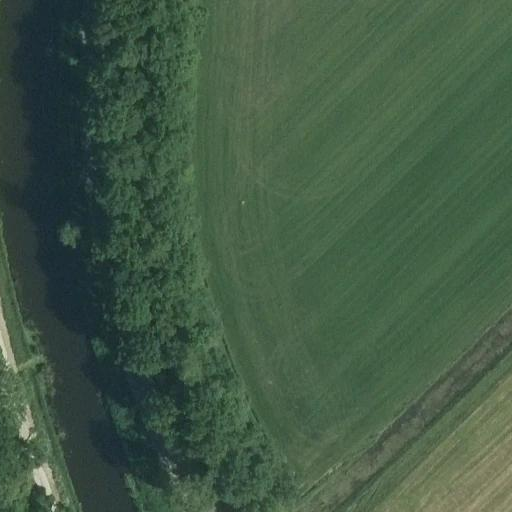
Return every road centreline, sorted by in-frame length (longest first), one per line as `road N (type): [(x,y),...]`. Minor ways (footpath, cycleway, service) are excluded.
road 1 (tertiary): [(202,511),(170,455),(110,277),(96,180),(93,0)]
road 2 (track): [(32,460),(0,341)]
